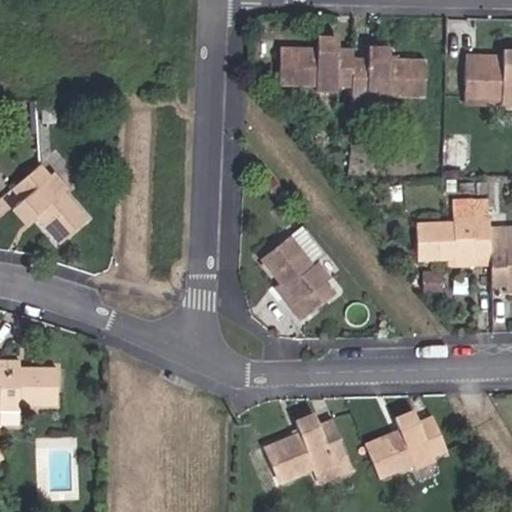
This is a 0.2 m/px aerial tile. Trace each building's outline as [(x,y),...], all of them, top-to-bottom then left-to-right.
[(358,53),(358,38),(336,38),(336,31),(318,31),(318,38),(280,37),(278,77),(318,78),(318,89),(341,89),(342,80),(358,81),(358,53)] [(374,54),(358,53),(358,81),(358,113),(372,113),(372,106),(393,106),(394,96),(425,97),(427,56),(396,55),(396,48),(374,47),(374,54)] [(511,48),(509,48),(509,56),(467,56),(467,94),(509,93),(509,99),(511,98),(511,48)] [(34,114),(36,95),(5,95),(6,114),(34,114)] [(54,117),(55,102),(41,102),(41,117),(54,117)] [(38,184),(26,171),(2,194),(11,205),(2,213),(15,228),(27,218),(51,246),(76,224),(50,196),(55,190),(44,179),(38,184)] [(284,183),(274,171),(265,178),(274,190),(284,183)] [(488,217),(488,210),(474,210),(474,200),(456,201),(456,211),(412,211),(413,251),(456,251),(456,258),(477,258),(477,251),(488,251),(488,244),(488,238),(488,229),(488,217)] [(487,200),(474,200),(474,210),(488,210),(487,200)] [(511,215),(488,217),(488,229),(488,238),(502,238),(501,230),(511,229),(511,215)] [(284,227),(253,251),(271,273),(274,278),(270,282),(266,286),(282,306),(290,299),(300,312),(331,288),(319,272),(326,267),(311,247),(305,252),(303,251),(316,239),(300,219),(287,230),(284,227)] [(489,258),(489,274),(503,274),(503,284),(511,283),(511,229),(501,230),(502,238),(488,238),(488,244),(488,251),(489,258)] [(442,282),(441,265),(426,266),(426,283),(442,282)] [(266,278),(270,282),(274,278),(271,273),(266,278)] [(282,306),(292,319),(300,312),(290,299),(282,306)] [(0,424),(9,424),(10,415),(50,417),(51,378),(10,377),(10,369),(0,368),(0,424)] [(306,413),(329,404),(325,394),(302,403),(306,413)] [(367,437),(350,403),(331,411),(329,404),(306,413),(309,420),(281,431),(294,467),(325,456),(328,463),(351,453),(348,446),(367,437)] [(401,420),(395,405),(371,415),(377,429),(401,420)] [(381,435),(368,440),(379,462),(386,477),(410,466),(413,472),(437,462),(435,455),(449,449),(434,413),(403,426),(401,420),(377,429),(381,435)] [(278,483),(328,463),(325,456),(294,467),(281,431),(260,440),(278,483)] [(334,480),(379,462),(368,440),(367,437),(348,446),(351,453),(328,463),(334,480)]
